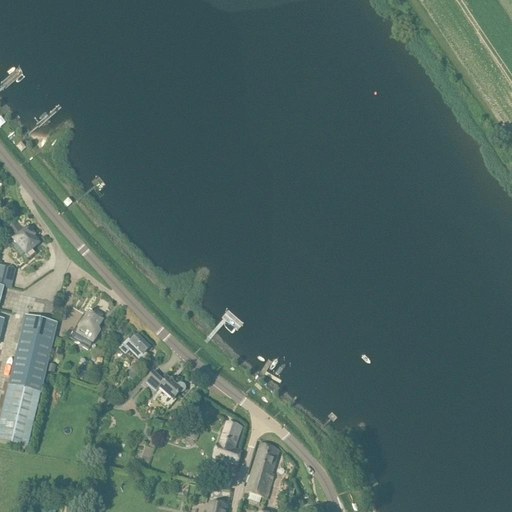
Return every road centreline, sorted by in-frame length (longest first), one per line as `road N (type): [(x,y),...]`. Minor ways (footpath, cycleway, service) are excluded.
road 1 (tertiary): [(261,414),(132,302),(0,151)]
road 2 (tertiary): [(336,511),(311,461),(261,414)]
